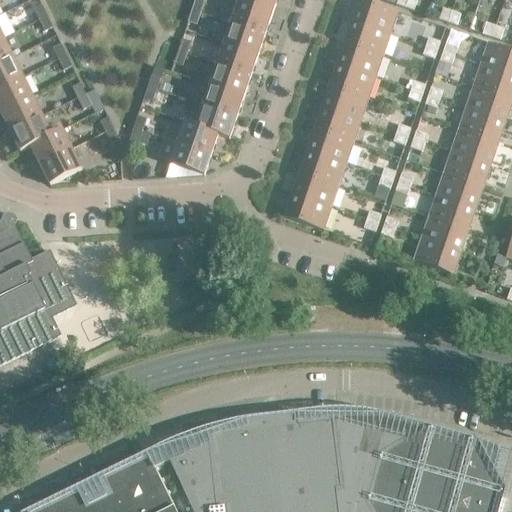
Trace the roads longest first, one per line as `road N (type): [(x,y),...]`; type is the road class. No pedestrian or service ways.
road 1 (residential): [(0,491),(177,408),(251,391),(314,384),(426,390),(511,413)]
road 2 (residential): [(317,0),(259,163),(197,195),(125,199)]
road 3 (residential): [(0,187),(40,202),(125,199)]
